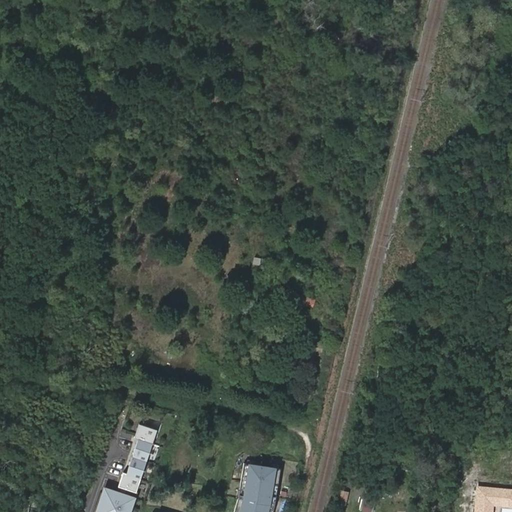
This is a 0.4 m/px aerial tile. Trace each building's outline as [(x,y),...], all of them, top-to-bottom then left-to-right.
[(291,267),(272,263),(270,272),(290,275),(291,267)] [(340,291),(344,274),(332,271),(328,288),(340,291)] [(287,275),(275,273),(274,280),(286,282),(287,275)] [(314,307),(315,297),(296,294),(295,304),(314,307)] [(135,490),(156,427),(139,421),(134,435),(137,437),(125,471),(122,470),(117,484),(135,490)] [(280,469),(242,463),(237,499),(233,511),(272,511),(273,510),(280,469)] [(352,482),(349,496),(361,500),(365,485),(352,482)] [(511,487),(476,484),(473,511),(493,511),(494,505),(511,506),(511,487)] [(95,511),(129,511),(135,496),(105,486),(95,511)] [(337,488),(334,502),(346,505),(349,491),(337,488)] [(362,510),(368,511),(372,511),(376,500),(365,497),(362,510)]
